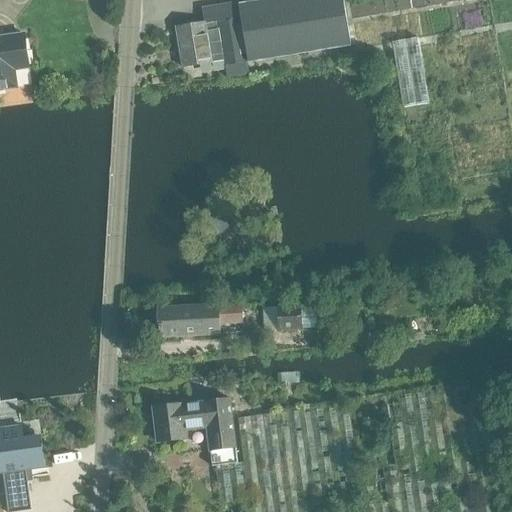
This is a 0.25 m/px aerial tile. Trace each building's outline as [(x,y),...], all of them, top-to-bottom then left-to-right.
[(265,0),(239,4),(248,63),(350,46),(342,0),(265,0)] [(204,23),(176,27),(183,67),(224,60),(227,78),(248,75),(250,75),(248,63),(239,4),(238,2),(201,8),(204,23)] [(0,90),(19,88),(16,68),(29,66),(24,34),(0,36),(0,90)] [(428,104),(417,39),(392,43),(403,108),(428,104)] [(214,215),(206,221),(207,222),(216,234),(224,228),(214,215)] [(265,305),(266,327),(278,326),(277,304),(265,305)] [(279,331),(302,330),(300,304),(277,306),(279,331)] [(157,309),(158,336),(219,332),(218,325),(241,323),(240,306),(217,307),(217,306),(157,309)] [(298,411),(233,419),(239,462),(215,466),(219,504),(247,500),(248,511),(511,511),(511,466),(499,377),(297,407),(298,411)] [(230,399),(203,403),(203,404),(193,406),(177,408),(177,405),(154,408),(158,441),(183,438),(181,430),(207,426),(210,452),(212,466),(215,466),(239,462),(233,419),(230,399)] [(4,480),(8,511),(20,511),(32,510),(27,471),(43,469),(38,436),(23,438),(22,426),(0,428),(0,433),(1,441),(0,441),(0,474),(7,474),(8,479),(4,480)]
